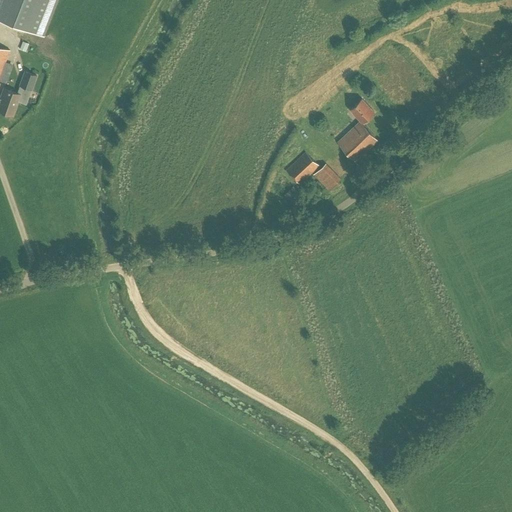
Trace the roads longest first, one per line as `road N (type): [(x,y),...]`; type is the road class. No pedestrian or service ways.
road 1 (unclassified): [(0,290),(260,244),(298,230),(346,203),(511,69)]
road 2 (track): [(396,511),(338,445),(157,336),(141,318),(125,265)]
